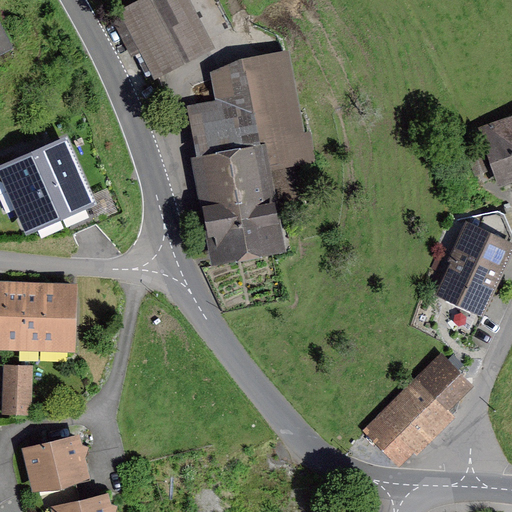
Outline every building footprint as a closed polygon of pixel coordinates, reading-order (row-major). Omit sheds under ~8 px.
[(157,73),(199,51),(171,0),(148,0),(125,12),(157,73)] [(0,44),(8,40),(0,24),(0,44)] [(303,195),(296,162),(312,159),(308,135),(300,137),(284,54),(258,60),(260,69),(212,78),(217,105),(196,109),(224,254),(270,245),(253,160),(272,157),(282,199),(303,195)] [(511,120),(482,131),(500,181),(511,176),(511,120)] [(2,170),(27,225),(89,198),(64,143),(2,170)] [(470,162),(478,185),(492,180),(484,157),(470,162)] [(97,223),(117,218),(112,197),(92,201),(97,223)] [(458,260),(444,291),(480,307),(508,248),(472,231),(468,233),(455,259),(458,260)] [(4,291),(2,339),(69,342),(71,287),(43,285),(43,293),(4,291)] [(439,357),(367,428),(373,435),(388,421),(413,445),(451,406),(445,400),(463,382),(439,357)] [(13,366),(11,413),(28,414),(30,367),(13,366)] [(373,435),(398,460),(413,445),(388,421),(373,435)] [(72,441),(29,451),(41,499),(72,491),(68,477),(81,474),(72,441)] [(104,511),(101,499),(76,505),(72,491),(41,499),(44,511),(55,511),(58,511),(104,511)]
